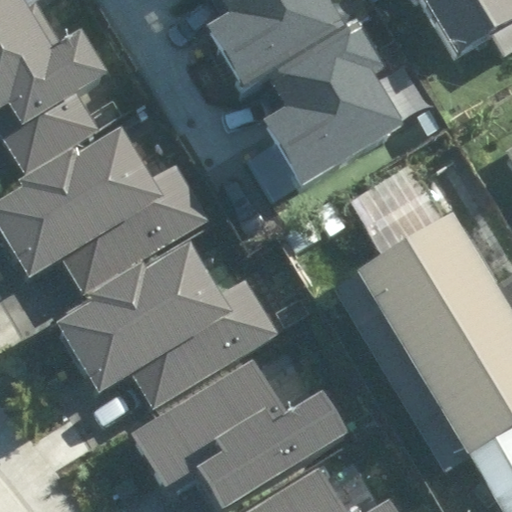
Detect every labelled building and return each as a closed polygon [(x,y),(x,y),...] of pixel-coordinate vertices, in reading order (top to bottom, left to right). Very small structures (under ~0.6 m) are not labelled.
[(0,0),(0,139),(17,172),(92,132),(73,97),(116,74),(89,23),(51,44),(31,6),(42,0),(0,0)] [(219,0),(228,14),(204,28),(243,92),(265,79),(283,110),(263,122),(303,186),(401,126),(369,74),(381,67),(353,23),(341,31),(321,0),(219,0)] [(511,0),(416,0),(456,69),(497,46),(504,58),(511,53),(511,0)] [(25,192),(0,206),(0,230),(31,283),(67,262),(83,290),(210,217),(178,160),(151,176),(125,131),(79,157),(76,151),(20,183),(25,192)] [(511,511),(511,323),(447,217),(334,286),(446,470),(470,456),(490,489),(504,511),(511,511)] [(137,373),(154,403),(279,331),(250,280),(221,297),(192,246),(145,274),(141,267),(85,300),(90,309),(56,329),(96,397),(137,373)] [(134,434),(172,495),(199,479),(219,511),(222,511),(345,437),(319,396),(289,414),(255,359),(134,434)] [(329,511),(311,481),(259,511),(384,511),(383,510),(379,511),(329,511)]
